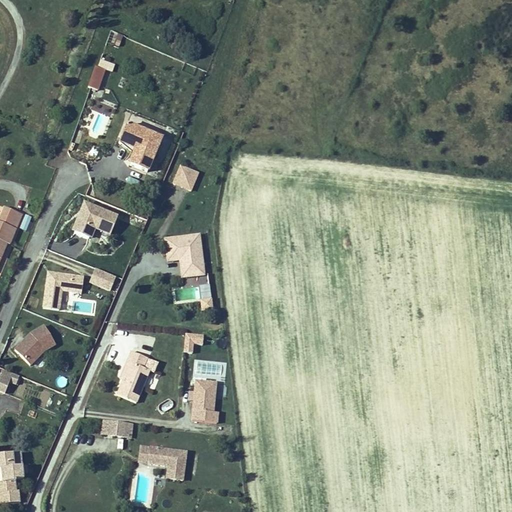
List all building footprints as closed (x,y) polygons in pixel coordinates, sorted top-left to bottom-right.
[(110,31),(107,43),(119,47),(123,35),(110,31)] [(112,72),(115,64),(99,60),(97,68),(112,72)] [(104,73),(94,69),(88,90),(97,93),(104,73)] [(90,108),(109,117),(113,108),(95,99),(90,108)] [(121,137),(138,143),(135,149),(130,164),(147,171),(161,138),(126,123),(121,137)] [(121,137),(119,142),(135,149),(138,143),(121,137)] [(197,174),(180,167),(173,185),(190,192),(197,174)] [(83,201),(71,230),(93,239),(97,231),(110,236),(119,215),(83,201)] [(0,257),(7,242),(9,242),(22,213),(5,206),(0,216),(0,257)] [(27,231),(32,217),(25,215),(20,229),(27,231)] [(164,242),(166,260),(182,258),(184,271),(202,269),(198,238),(164,242)] [(182,258),(166,260),(167,264),(179,263),(181,280),(203,278),(202,269),(184,271),(182,258)] [(90,284),(110,292),(116,277),(96,269),(90,284)] [(46,272),(42,307),(59,309),(62,289),(81,291),(83,276),(46,272)] [(208,283),(198,284),(200,299),(207,298),(210,297),(208,283)] [(207,298),(200,299),(201,309),(212,308),(210,298),(207,298)] [(30,335),(16,349),(32,365),(42,353),(55,345),(45,326),(30,335)] [(185,333),(183,349),(192,350),(193,341),(201,342),(201,335),(185,333)] [(148,360),(131,352),(127,362),(130,364),(123,380),(116,395),(135,403),(149,371),(144,369),(148,360)] [(130,364),(127,362),(120,378),(123,380),(130,364)] [(21,377),(2,370),(0,375),(0,395),(3,397),(9,383),(17,386),(21,377)] [(216,382),(195,379),(194,391),(190,391),(189,399),(194,399),(191,418),(217,422),(218,412),(212,412),(216,382)] [(131,423),(103,419),(101,433),(130,437),(131,423)] [(152,465),(154,451),(142,450),(140,464),(152,465)] [(183,455),(154,451),(152,465),(151,473),(167,475),(166,479),(181,481),(183,455)] [(0,454),(0,472),(1,481),(0,481),(0,494),(1,494),(3,504),(19,502),(18,491),(16,491),(15,480),(22,479),(22,474),(21,466),(20,453),(0,454)]
